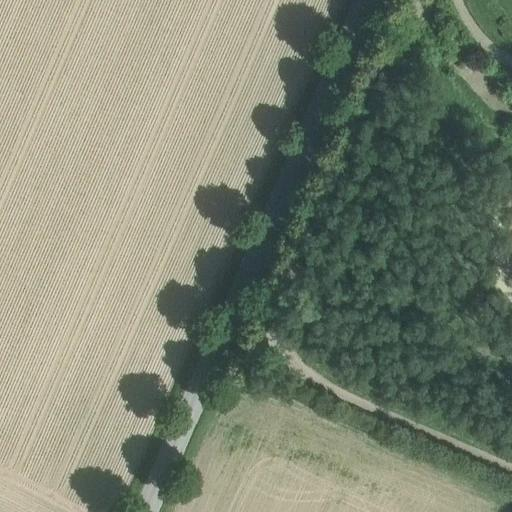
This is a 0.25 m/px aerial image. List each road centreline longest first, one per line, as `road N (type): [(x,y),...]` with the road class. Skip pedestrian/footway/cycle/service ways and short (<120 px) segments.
road 1 (track): [(511,462),(309,378),(272,322),(388,54),(433,0)]
road 2 (tertiary): [(368,0),(147,511)]
